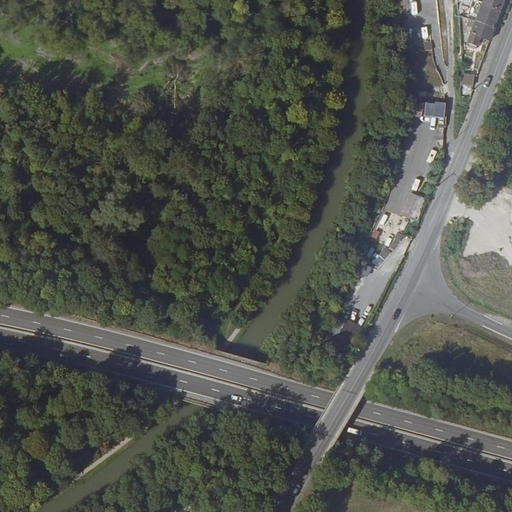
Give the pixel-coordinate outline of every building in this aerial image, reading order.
[(488,43),(503,0),(479,0),(473,19),(462,49),(473,54),(479,40),(488,43)] [(427,63),(431,78),(437,76),(433,61),(427,63)] [(474,86),(463,82),(460,91),(471,96),(474,86)] [(446,112),(446,102),(436,103),(437,113),(446,112)] [(398,219),(407,200),(392,193),(383,213),(398,219)] [(345,319),(338,343),(350,347),(357,323),(345,319)]
